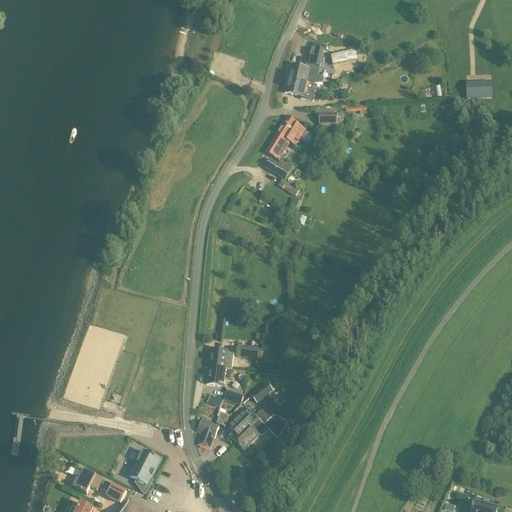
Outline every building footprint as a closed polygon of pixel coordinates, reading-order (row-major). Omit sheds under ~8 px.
[(310,66),(320,68),(324,53),(326,53),(327,47),(313,44),(310,57),(312,58),(310,66)] [(345,54),(331,56),(333,66),(347,63),(356,62),(355,54),(346,55),(345,54)] [(292,67),(291,67),(288,80),(302,84),(303,81),(307,82),(315,85),(316,79),(308,77),(310,71),(299,69),(299,65),(293,64),(292,67)] [(334,84),(341,80),(338,75),(331,79),(334,84)] [(347,83),(344,78),(341,80),(334,84),(333,84),(336,89),(347,83)] [(303,81),(302,84),(288,80),(285,94),(301,97),(300,100),(313,103),(316,92),(313,91),(315,85),(307,82),(303,81)] [(467,99),(492,98),(492,84),(467,85),(467,99)] [(337,116),(338,109),(315,110),(315,114),(320,115),(319,126),(337,127),(337,116)] [(276,135),(289,143),(295,147),(306,130),(298,126),(298,124),(287,117),(276,135)] [(289,143),(276,135),(264,153),(277,161),(289,143)] [(285,182),(293,169),(281,161),(278,165),(270,159),(264,169),(285,182)] [(278,187),(294,197),(298,191),(282,181),(278,187)] [(293,213),(290,221),(303,226),(306,218),(293,213)] [(263,350),(238,347),(236,357),(261,361),(263,350)] [(209,369),(232,371),(232,370),(233,356),(234,355),(228,354),(228,352),(211,350),(209,367),(209,369)] [(232,371),(209,369),(207,385),(224,388),(225,380),(231,380),(232,371)] [(257,404),(273,392),(267,385),(251,397),(257,404)] [(224,401),(241,406),(244,397),(227,391),(224,401)] [(218,400),(211,397),(208,404),(215,406),(218,400)] [(304,401),(300,397),(294,404),(298,408),(304,401)] [(230,437),(235,443),(252,428),(261,420),(268,428),(278,419),(274,417),(273,417),(267,412),(259,420),(249,410),(230,429),(234,433),(230,437)] [(217,424),(225,428),(229,417),(221,413),(217,424)] [(261,420),(252,428),(235,443),(244,452),(260,436),(260,437),(263,437),(269,431),(278,441),(280,438),(283,441),(291,425),(288,424),(278,419),(268,428),(261,420)] [(198,444),(210,449),(219,428),(202,421),(197,433),(200,434),(198,444)] [(143,492),(159,461),(154,458),(155,458),(155,457),(153,456),(153,457),(146,454),(143,453),(130,478),(133,479),(136,481),(136,483),(135,484),(142,494),(143,492)] [(246,474),(249,476),(255,470),(252,468),(246,474)] [(92,471),(90,475),(84,472),(80,479),(76,477),(72,486),(76,488),(74,490),(87,497),(90,489),(96,492),(100,485),(110,490),(106,498),(120,505),(127,493),(112,486),(114,482),(92,471)] [(238,488),(234,482),(226,487),(229,493),(238,488)] [(491,508),(492,503),(482,501),(481,505),(475,504),(473,509),(472,511),(473,511),(472,511),(497,511),(498,510),(491,508)]
